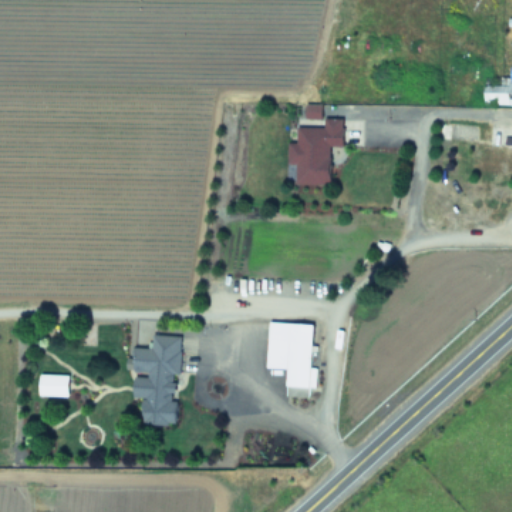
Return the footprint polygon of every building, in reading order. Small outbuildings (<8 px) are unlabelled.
[(511,107),(511,80),(485,80),(484,107),(511,107)] [(343,149),(343,121),(291,121),(291,168),(296,168),(296,187),(332,187),(332,149),(343,149)] [(472,174),(511,179),(511,169),(511,148),(477,143),(472,174)] [(134,399),(144,399),(143,425),(177,426),(181,336),(152,335),(151,349),(136,348),(134,399)] [(312,397),(316,344),(290,342),(287,396),(312,397)] [(40,397),(69,397),(69,375),(40,375),(40,397)]
